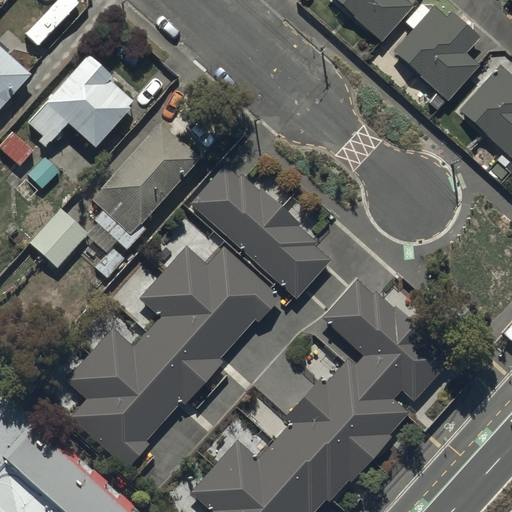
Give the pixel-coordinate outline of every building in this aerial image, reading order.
[(325,0),(378,50),(411,14),(396,0),(325,0)] [(420,10),(403,28),(412,37),(391,60),(445,109),(476,74),(461,61),(476,45),(448,20),(444,25),(432,14),(429,18),(420,10)] [(0,102),(32,68),(0,40),(0,102)] [(113,69),(88,48),(27,117),(43,131),(39,136),(46,142),(69,116),(96,140),(135,95),(110,73),(113,69)] [(511,80),(509,84),(497,73),(457,119),(511,167),(511,166),(511,80)] [(200,153),(159,117),(91,194),(102,204),(93,214),(99,219),(88,231),(108,247),(117,235),(127,244),(146,223),(141,219),(200,153)] [(0,143),(20,161),(34,146),(13,127),(0,141),(0,143)] [(59,167),(45,154),(28,172),(42,185),(59,167)] [(224,161),(191,198),(296,294),(330,257),(313,241),(315,238),(296,221),(298,219),(261,186),(259,188),(241,171),(238,174),(224,161)] [(58,264),(89,229),(62,206),(30,239),(58,264)] [(208,260),(188,242),(141,295),(159,312),(151,321),(141,312),(129,325),(139,335),(133,341),(113,323),(66,376),(88,395),(70,415),(127,465),(149,441),(144,437),(181,396),(185,400),(223,357),(220,354),(255,314),(260,318),(282,293),(225,242),(208,260)] [(260,455),(239,436),(190,489),(210,508),(206,511),(302,511),(306,509),(309,511),(324,495),(327,497),(347,475),(350,478),(390,433),(387,431),(407,409),(392,395),(401,386),(413,397),(450,356),(430,338),(433,334),(395,300),(393,303),(375,287),(371,291),(356,277),(322,314),(362,351),(354,360),(347,354),(326,377),(319,372),(285,410),(294,418),(260,455)] [(511,320),(502,332),(508,338),(511,334),(511,320)] [(131,511),(0,394),(0,511),(131,511)]
